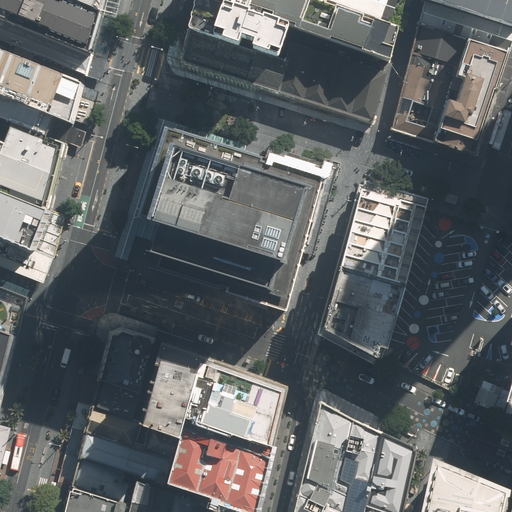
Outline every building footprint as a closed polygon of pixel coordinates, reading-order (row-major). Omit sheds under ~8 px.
[(108,12),(97,8),(74,0),(0,0),(0,16),(93,52),(108,12)] [(74,0),(97,8),(100,0),(74,0)] [(288,30),(200,0),(190,30),(278,59),(288,30)] [(390,30),(301,0),(200,0),(288,30),(379,60),(390,30)] [(301,0),(390,30),(399,0),(301,0)] [(511,0),(426,0),(426,4),(511,31),(511,0)] [(474,155),(511,41),(511,31),(426,4),(391,129),(474,155)] [(93,52),(0,16),(0,37),(86,70),(93,52)] [(237,80),(279,93),(288,62),(278,59),(190,30),(179,61),(237,80)] [(385,73),(293,46),(288,62),(279,93),(371,120),(385,73)] [(100,91),(0,51),(0,116),(81,148),(88,130),(74,125),(76,121),(90,126),(100,91)] [(64,144),(16,125),(0,165),(0,183),(50,203),(64,144)] [(285,308),(327,175),(255,153),(237,147),(166,125),(138,215),(164,223),(155,252),(163,255),(158,268),(285,308)] [(58,213),(0,190),(0,237),(42,254),(58,213)] [(428,210),(362,191),(319,326),(384,353),(428,210)] [(439,200),(454,204),(457,196),(442,191),(439,200)] [(29,298),(0,287),(0,327),(1,329),(18,336),(29,298)] [(124,326),(111,334),(100,377),(150,392),(163,341),(124,326)] [(0,403),(18,336),(1,329),(0,330),(0,403)] [(196,353),(163,341),(150,392),(141,420),(180,434),(185,417),(201,355),(196,353)] [(281,385),(201,355),(185,417),(270,444),(281,385)] [(91,405),(141,420),(150,392),(100,377),(91,405)] [(474,401),(494,410),(495,408),(506,411),(511,394),(511,391),(486,380),(482,389),(480,387),(474,401)] [(320,402),(303,475),(347,494),(349,485),(338,481),(345,449),(360,453),(355,478),(372,481),(382,432),(320,402)] [(141,420),(91,405),(85,429),(175,456),(180,434),(141,420)] [(216,496),(255,508),(270,444),(185,417),(180,434),(175,456),(169,480),(183,485),(216,496)] [(8,426),(3,425),(0,435),(0,476),(13,427),(8,426)] [(175,456),(85,429),(80,454),(143,472),(163,478),(169,480),(175,456)] [(382,432),(372,481),(366,504),(385,511),(401,511),(415,445),(382,432)] [(80,454),(73,486),(134,504),(143,472),(80,454)] [(511,511),(511,486),(444,459),(432,511),(511,511)] [(131,511),(154,511),(163,478),(143,472),(134,504),(131,511)] [(303,475),(293,511),(342,511),(347,494),(303,475)] [(154,511),(176,511),(181,494),(183,485),(163,478),(154,511)] [(131,511),(134,504),(73,486),(65,511),(131,511)] [(176,511),(197,511),(200,502),(181,494),(176,511)] [(212,511),(254,511),(255,508),(216,496),(212,511)]
